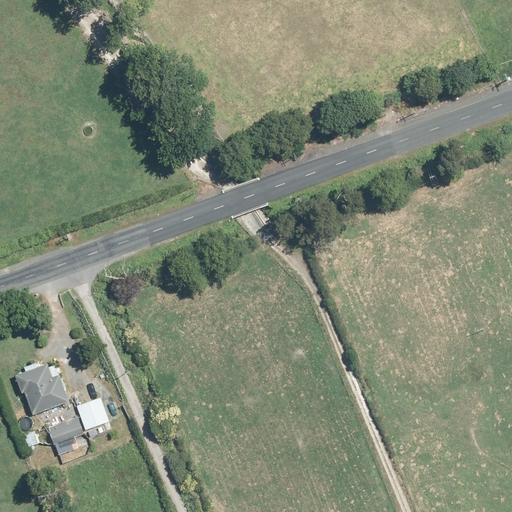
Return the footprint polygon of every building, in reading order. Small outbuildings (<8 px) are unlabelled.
[(30,392),(38,414),(74,401),(60,364),(53,366),(52,363),(38,368),(37,363),(28,366),(30,371),(19,375),(26,393),(30,392)] [(103,397),(80,406),(88,430),(112,421),(103,397)] [(42,415),(36,417),(41,431),(47,429),(42,415)] [(82,416),(51,427),(58,444),(88,433),(82,416)] [(32,419),(31,417),(27,418),(31,427),(37,425),(34,418),(32,419)] [(38,430),(34,431),(39,444),(42,443),(38,430)]
